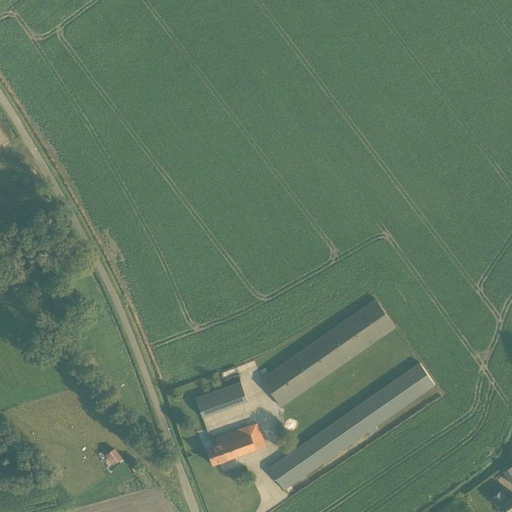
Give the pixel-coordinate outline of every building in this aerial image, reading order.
[(261,379),(281,407),(395,326),(375,298),(261,379)] [(375,426),(435,385),(420,363),(288,455),(268,468),(283,490),(367,431),(370,435),(378,430),(375,426)] [(195,398),(202,417),(247,401),(241,382),(195,398)] [(265,446),(257,423),(205,442),(204,444),(212,466),(265,446)] [(106,455),(114,465),(122,459),(114,449),(106,455)] [(106,454),(102,457),(110,467),(113,464),(106,454)] [(503,504),(508,511),(511,511),(511,496),(509,499),(502,491),(491,498),(498,508),(503,504)]
